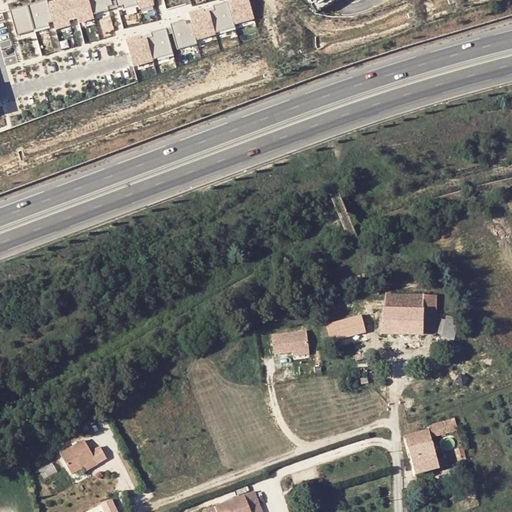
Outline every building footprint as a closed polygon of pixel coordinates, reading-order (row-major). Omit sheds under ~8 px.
[(47,0),(46,0),(27,5),(34,30),(49,26),(48,23),(53,22),(48,3),(47,0)] [(67,0),(57,0),(48,3),(53,22),(55,28),(70,24),(69,20),(73,19),(67,0)] [(67,0),(73,19),(77,18),(78,22),(94,17),(93,14),(109,10),(108,7),(112,6),(110,0),(67,0)] [(115,0),(116,5),(121,3),(123,9),(138,5),(136,0),(115,0)] [(136,0),(138,5),(139,8),(154,4),(153,0),(154,0),(136,0)] [(234,0),(234,1),(229,2),(235,24),(253,19),(248,0),(234,0)] [(214,11),(210,12),(216,33),(235,28),(235,24),(229,2),(213,6),(214,11)] [(27,5),(10,10),(17,35),(34,30),(27,5)] [(189,13),(191,23),(196,39),(216,33),(210,12),(205,14),(204,9),(189,13)] [(185,20),(170,24),(177,50),(197,45),(196,39),(191,23),(186,25),(185,20)] [(152,37),(147,39),(153,60),(173,55),(166,29),(151,33),(152,37)] [(141,36),(126,40),(133,66),(153,60),(147,39),(142,40),(141,36)] [(385,302),(373,302),(372,310),(382,310),(381,327),(435,329),(435,327),(441,327),(441,317),(436,317),(436,288),(416,287),(416,277),(386,276),(385,302)] [(448,309),(445,329),(458,332),(461,312),(448,309)] [(352,311),(341,315),(342,318),(327,323),(333,336),(365,325),(362,311),(353,314),(352,311)] [(272,334),(276,357),(311,351),(308,329),(272,334)] [(461,358),(451,362),(467,389),(474,385),(461,358)] [(459,392),(467,389),(451,362),(446,365),(459,392)] [(431,431),(459,423),(455,410),(428,419),(429,421),(404,429),(415,470),(447,461),(444,451),(441,452),(441,455),(438,456),(431,431)] [(102,444),(93,450),(86,438),(61,452),(74,474),(86,467),(88,470),(110,458),(102,444)] [(460,457),(468,455),(464,442),(456,445),(460,457)] [(207,504),(209,511),(223,511),(224,511),(223,511),(254,511),(257,511),(248,488),(207,504)] [(106,511),(119,511),(121,511),(114,498),(103,503),(106,511)] [(106,511),(102,503),(83,511),(106,511)]
